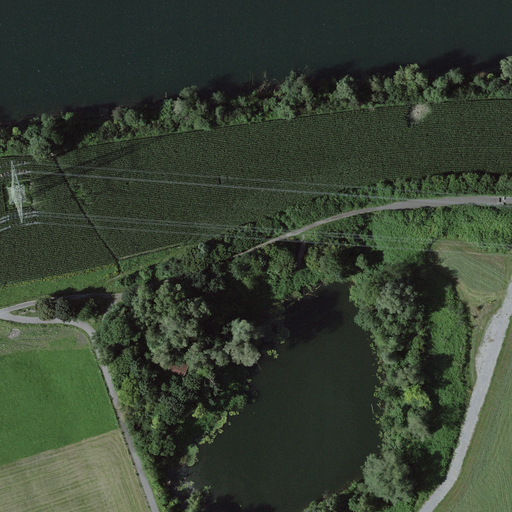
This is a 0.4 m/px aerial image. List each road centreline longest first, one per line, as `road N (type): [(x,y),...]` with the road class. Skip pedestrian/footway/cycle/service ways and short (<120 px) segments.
road 1 (track): [(409,511),(460,450),(511,289)]
road 2 (unclassified): [(97,337),(160,511)]
road 3 (track): [(511,200),(347,213)]
road 4 (unclassified): [(123,296),(54,298),(0,312)]
road 5 (track): [(511,271),(482,317),(477,345),(485,383)]
